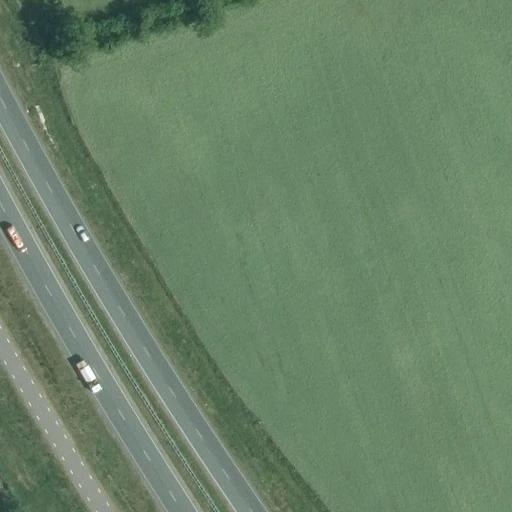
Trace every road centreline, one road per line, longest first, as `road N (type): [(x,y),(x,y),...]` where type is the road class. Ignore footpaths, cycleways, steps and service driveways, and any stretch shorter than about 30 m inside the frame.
road 1 (trunk): [(250,511),(110,299),(0,100)]
road 2 (trunk): [(0,205),(178,511)]
road 3 (unclassified): [(103,511),(0,342)]
